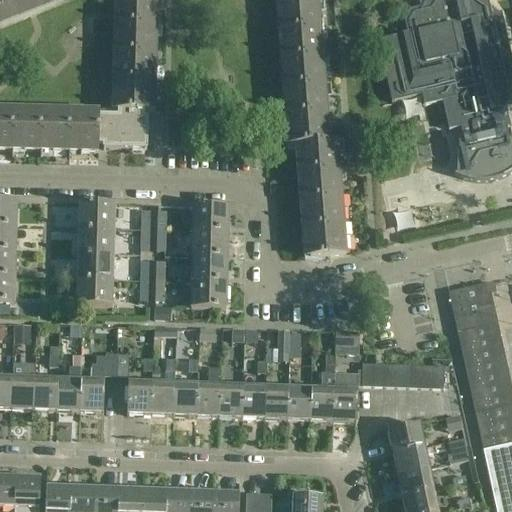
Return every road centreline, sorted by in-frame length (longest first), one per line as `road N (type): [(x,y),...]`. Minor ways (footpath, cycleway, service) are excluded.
road 1 (residential): [(511,243),(326,286),(263,290),(264,190),(0,184)]
road 2 (residential): [(348,511),(340,485),(325,474),(0,460)]
